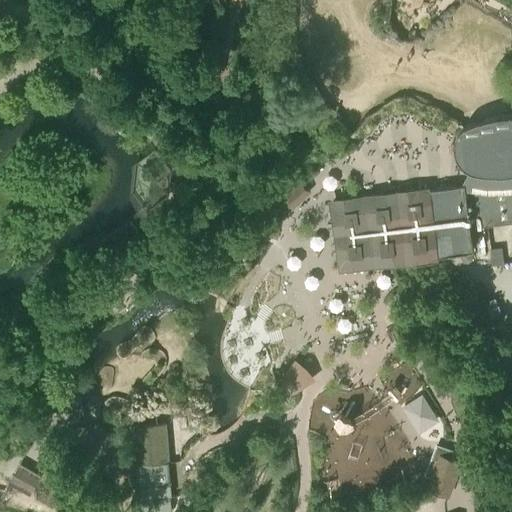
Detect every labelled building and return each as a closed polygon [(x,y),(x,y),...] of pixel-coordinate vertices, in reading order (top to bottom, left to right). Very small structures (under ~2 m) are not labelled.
[(71,53),(96,39),(87,24),(62,38),(71,53)] [(481,120),(475,122),(471,125),(466,127),(463,130),(460,132),(457,137),(455,143),(455,150),(456,155),(459,160),(464,165),(469,168),(464,177),(462,181),(465,180),(471,224),(511,218),(511,114),(511,115),(503,116),(495,117),(486,119),(481,120)] [(453,247),(468,245),(461,189),(426,193),(426,190),(331,203),(340,266),(400,258),(404,258),(436,253),(436,249),(453,247)] [(122,227),(99,244),(109,258),(119,252),(121,255),(134,246),(132,243),(142,236),(132,221),(122,227)] [(27,309),(13,317),(21,331),(35,323),(27,309)] [(499,379),(503,386),(510,391),(511,392),(511,347),(508,349),(502,355),(498,363),(497,371),(499,379)] [(284,376),(303,393),(323,372),(303,354),(284,376)] [(130,427),(133,464),(165,461),(163,425),(130,427)] [(461,460),(441,453),(429,484),(449,492),(461,460)] [(19,463),(9,482),(29,492),(39,473),(19,463)]
